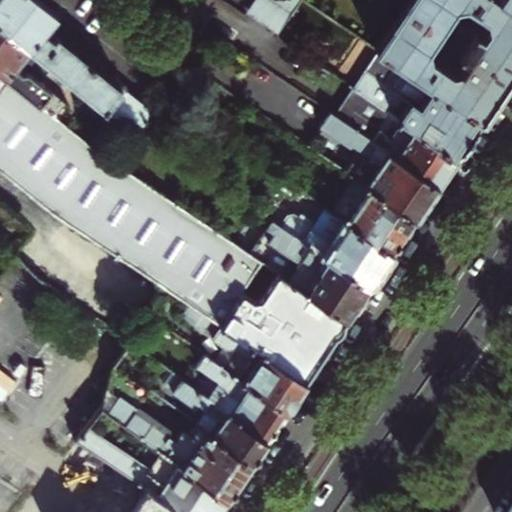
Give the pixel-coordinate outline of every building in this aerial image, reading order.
[(0,0),(0,24),(25,45),(29,48),(123,125),(126,121),(137,129),(152,111),(122,87),(120,89),(45,28),(57,13),(40,0),(0,0)] [(267,0),(254,21),(274,34),(289,12),(271,0),(267,0)] [(271,0),(289,12),(296,0),(271,0)] [(408,0),(376,48),(381,52),(481,119),(503,86),(511,72),(511,6),(502,0),(408,0)] [(25,45),(0,24),(0,72),(3,75),(36,102),(49,85),(15,56),(25,45)] [(356,90),(456,156),(465,143),(481,119),(381,52),(356,90)] [(289,279),(100,154),(55,117),(36,102),(3,75),(0,78),(0,169),(51,211),(67,222),(164,286),(191,304),(304,380),(318,361),(347,318),(289,279)] [(338,117),(437,183),(445,172),(456,156),(356,90),(338,117)] [(323,113),(326,109),(320,105),(317,109),(323,113)] [(355,175),(416,216),(426,200),(437,183),(338,117),(330,112),(321,125),(350,144),(352,144),(353,143),(360,148),(345,169),(355,175)] [(331,211),(391,252),(400,239),(416,216),(355,175),(331,211)] [(271,219),(370,284),(379,270),(391,252),(331,211),(324,206),(311,225),(294,214),(287,215),(286,217),(281,214),(279,217),(275,214),(271,219)] [(289,279),(347,318),(356,305),(370,284),(271,219),(266,228),(273,233),(267,241),(300,263),(289,279)] [(144,315),(164,286),(67,222),(45,249),(144,315)] [(225,367),(285,410),(294,396),(304,380),(191,304),(182,318),(225,347),(232,346),(237,349),(225,367)] [(210,399),(266,439),(275,426),(285,410),(225,367),(205,354),(197,366),(221,382),(210,399)] [(160,450),(227,497),(237,481),(249,462),(205,431),(197,441),(188,435),(181,430),(174,441),(170,446),(164,442),(168,436),(133,412),(149,391),(113,365),(100,407),(160,450)] [(205,431),(249,462),(257,452),(266,439),(210,399),(172,372),(161,388),(188,407),(192,403),(204,411),(195,424),(205,431)] [(197,441),(205,431),(195,424),(188,435),(197,441)] [(124,470),(185,511),(215,511),(216,511),(227,497),(160,450),(148,468),(86,426),(76,438),(124,470)] [(174,441),(168,436),(164,442),(170,446),(174,441)] [(185,511),(124,470),(95,511),(185,511)]
